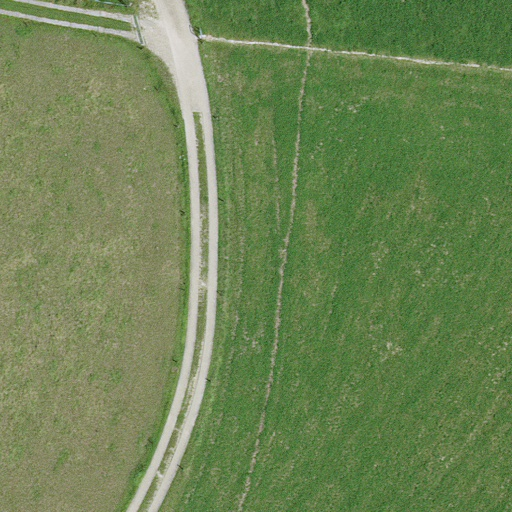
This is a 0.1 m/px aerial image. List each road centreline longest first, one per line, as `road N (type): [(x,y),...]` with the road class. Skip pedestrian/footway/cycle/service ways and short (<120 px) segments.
road 1 (track): [(141,511),(183,421),(196,371),(207,235),(185,49)]
road 2 (track): [(185,49),(120,25),(0,2)]
